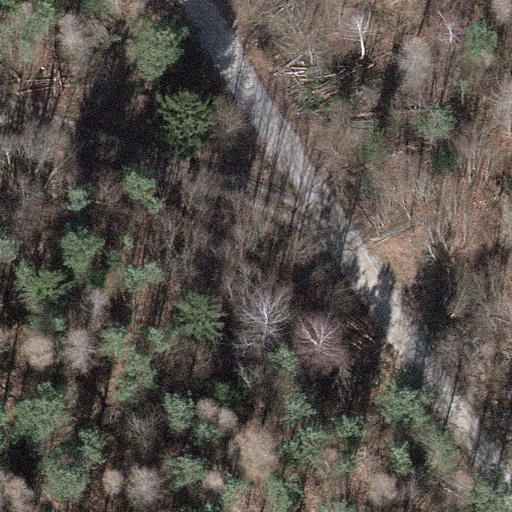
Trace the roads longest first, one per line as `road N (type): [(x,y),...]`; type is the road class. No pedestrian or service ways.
road 1 (track): [(190,0),(338,248),(511,510)]
road 2 (track): [(338,248),(0,120)]
road 3 (track): [(152,0),(112,65),(28,131)]
